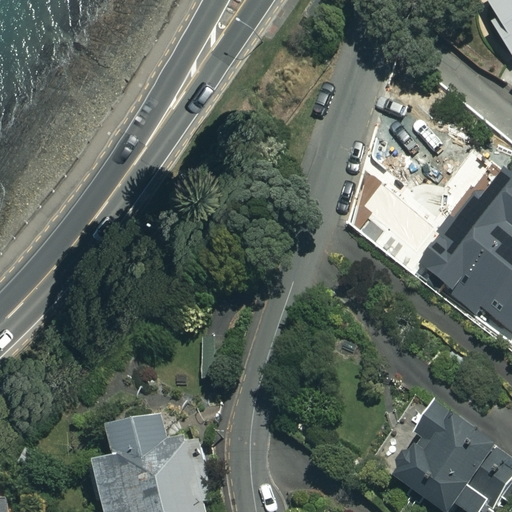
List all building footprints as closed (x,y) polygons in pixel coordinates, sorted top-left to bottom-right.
[(511,0),(498,0),(486,7),(511,49),(511,0)] [(455,229),(421,265),(468,309),(475,302),(511,338),(511,337),(511,188),(510,191),(495,177),(450,224),(455,229)] [(236,346),(209,343),(206,382),(232,385),(236,346)] [(504,511),(511,502),(511,461),(451,417),(402,485),(438,511),(504,511)] [(181,450),(175,426),(120,438),(127,470),(107,474),(115,511),(211,511),(211,508),(218,507),(204,444),(181,450)]
